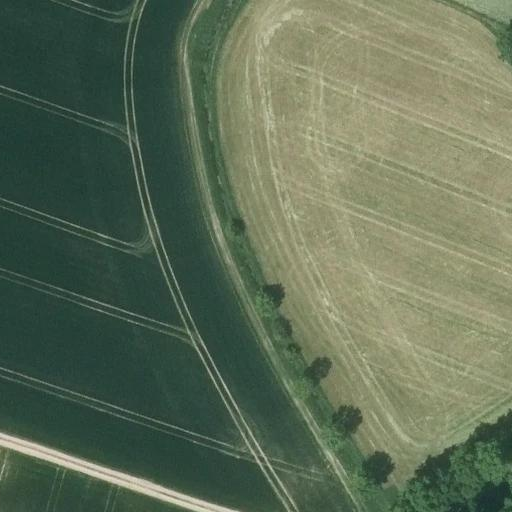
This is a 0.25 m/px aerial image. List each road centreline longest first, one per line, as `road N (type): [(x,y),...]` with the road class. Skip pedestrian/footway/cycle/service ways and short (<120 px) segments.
road 1 (track): [(361,511),(210,224),(177,75),(180,27),(198,0)]
road 2 (track): [(0,442),(208,511)]
